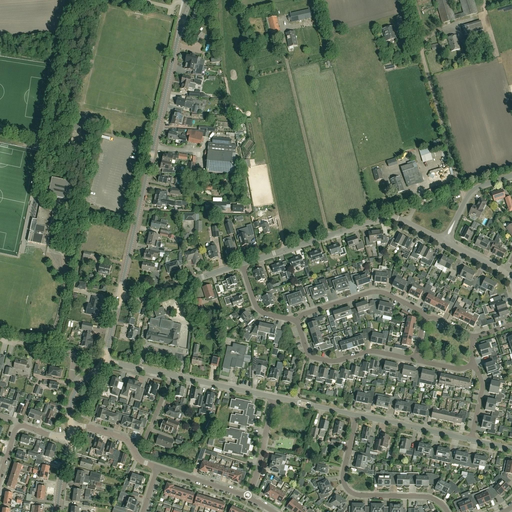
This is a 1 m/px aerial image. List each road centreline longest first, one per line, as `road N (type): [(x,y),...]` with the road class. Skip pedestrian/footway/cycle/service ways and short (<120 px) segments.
road 1 (tertiary): [(119,294),(190,0)]
road 2 (unclassified): [(241,263),(392,216),(443,241)]
road 3 (residential): [(446,511),(427,497),(346,488),(356,415)]
road 4 (residential): [(415,360),(374,351),(334,361),(310,356),(295,317)]
road 5 (residential): [(295,317),(368,292),(425,313)]
road 6 (unclassified): [(119,294),(139,297),(241,263)]
